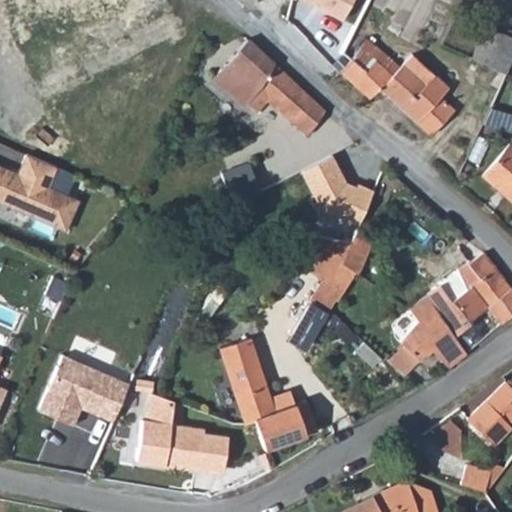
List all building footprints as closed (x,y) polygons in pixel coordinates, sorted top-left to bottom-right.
[(3,0),(46,82),(174,14),(166,0),(3,0)] [(357,0),(304,0),(346,22),(357,0)] [(505,74),(511,58),(511,37),(486,26),(471,59),(505,74)] [(259,83),(308,126),(310,128),(330,105),(267,49),(247,31),(211,71),(224,83),(229,78),(248,95),(259,83)] [(357,51),(345,65),(374,93),(385,81),(395,70),(378,53),(369,62),(357,51)] [(395,70),(385,81),(432,131),(453,107),(407,58),(395,70)] [(243,100),(248,95),(229,78),(224,83),(243,100)] [(511,142),(509,139),(485,168),(511,191),(511,142)] [(0,161),(0,196),(51,220),(65,191),(34,177),(43,156),(13,143),(3,163),(0,161)] [(334,157),(301,172),(321,209),(360,228),(364,218),(374,192),(357,184),(356,188),(347,185),(334,157)] [(380,225),(364,218),(360,228),(356,237),(355,239),(370,246),(380,225)] [(494,300),(507,316),(509,319),(511,316),(511,279),(487,249),(468,264),(475,275),(454,291),(440,275),(426,285),(428,287),(459,326),(475,314),(494,300)] [(459,326),(428,287),(410,304),(423,314),(404,333),(425,354),(436,343),(456,328),(459,326)] [(323,307),(298,296),(293,307),(318,318),(323,307)] [(477,317),(475,314),(459,326),(456,328),(459,331),(477,317)] [(454,360),(471,346),(459,331),(456,328),(436,343),(454,360)] [(254,421),(266,452),(273,449),(303,439),(317,434),(305,401),(273,412),(247,339),(216,350),(243,425),(254,421)] [(60,352),(37,407),(72,422),(80,404),(111,417),(127,379),(60,352)] [(511,376),(471,416),(497,441),(511,425),(511,376)] [(191,406),(189,415),(198,417),(200,409),(191,406)] [(141,417),(136,458),(197,464),(197,460),(224,463),(228,432),(204,430),(205,424),(141,417)] [(452,456),(448,475),(472,480),(476,461),(452,456)] [(427,511),(414,485),(412,480),(373,490),(383,511),(427,511)] [(383,511),(373,490),(337,508),(339,511),(383,511)]
